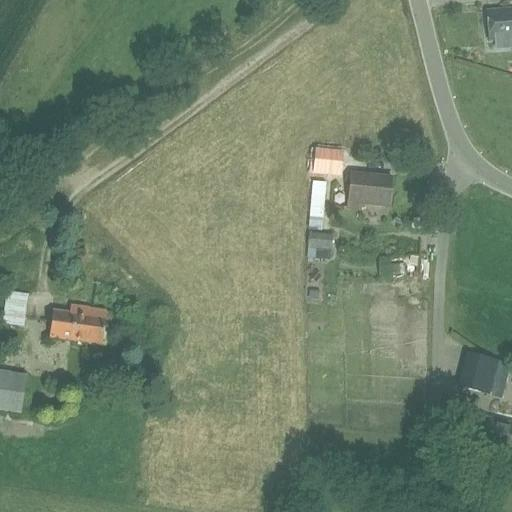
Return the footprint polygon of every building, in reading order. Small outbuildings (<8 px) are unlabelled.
[(507,39),(511,38),(511,9),(486,12),(489,41),(494,41),(495,45),(508,43),(507,39)] [(340,174),(342,150),(316,148),(314,172),(340,174)] [(350,174),(347,208),(358,209),(358,204),(388,207),(391,178),(350,174)] [(309,218),(321,219),(326,181),(313,179),(309,218)] [(306,248),(330,250),(331,235),(307,233),(306,248)] [(23,328),(28,296),(1,292),(0,301),(4,302),(2,325),(23,328)] [(49,338),(100,345),(105,311),(89,309),(88,316),(53,311),(49,338)] [(507,364),(470,356),(463,388),(488,393),(492,378),(504,380),(507,364)] [(25,376),(0,371),(0,411),(19,415),(25,376)] [(511,455),(511,452),(511,423),(477,415),(478,413),(454,407),(449,426),(483,435),(480,447),(511,455)]
